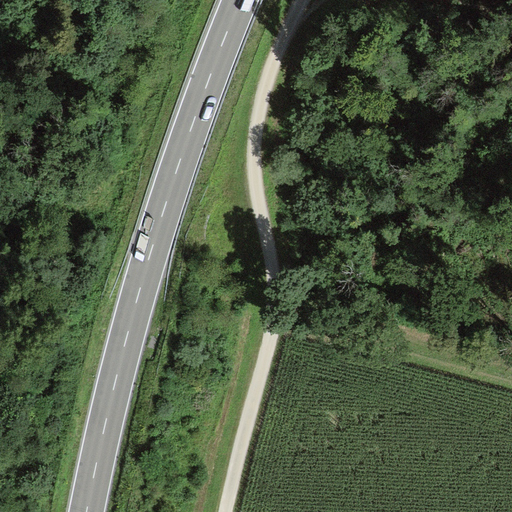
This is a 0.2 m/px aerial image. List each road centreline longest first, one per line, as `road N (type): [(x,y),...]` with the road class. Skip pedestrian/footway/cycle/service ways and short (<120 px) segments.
road 1 (primary): [(242,0),(149,253),(84,511)]
road 2 (track): [(224,511),(244,399),(278,299),(245,137),(295,0)]
